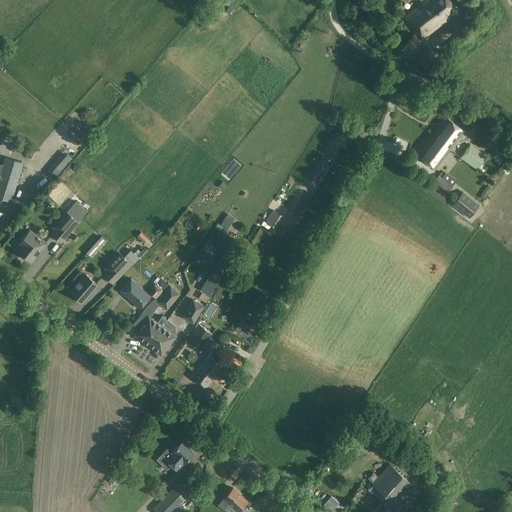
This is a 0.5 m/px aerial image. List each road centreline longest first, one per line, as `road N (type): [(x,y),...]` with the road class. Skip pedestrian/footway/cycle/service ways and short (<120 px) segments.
road 1 (unclassified): [(330,0),(340,32),(392,75),(389,110),(372,161),(209,429)]
road 2 (tertiary): [(209,429),(0,282)]
road 3 (tertiary): [(302,511),(209,429)]
